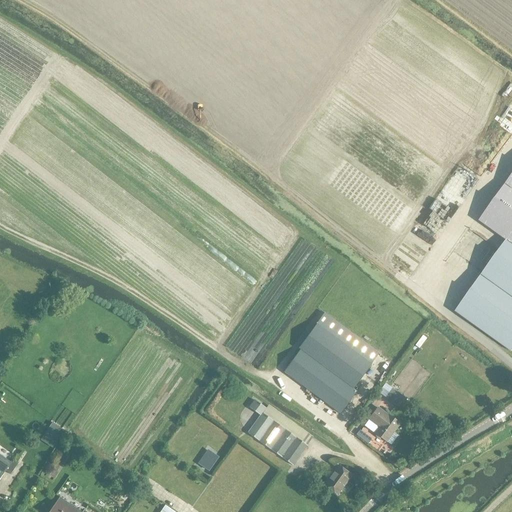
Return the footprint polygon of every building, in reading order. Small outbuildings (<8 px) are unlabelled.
[(511,347),(511,174),(479,220),(506,239),(454,310),(510,350),(511,347)] [(356,391),(352,389),(378,353),(324,313),(298,348),(300,349),(283,372),(340,413),(356,391)] [(392,388),(385,397),(400,408),(407,399),(392,388)] [(307,446),(306,445),(313,437),(268,405),(266,408),(254,399),(249,407),(260,415),(247,432),(293,466),(307,446)] [(377,408),(369,419),(378,426),(374,433),(386,441),(399,423),(387,414),(387,415),(377,408)] [(247,511),(278,470),(236,440),(204,417),(176,456),(207,479),(183,511),(247,511)] [(41,439),(53,446),(64,428),(52,420),(41,439)] [(369,441),(372,436),(359,429),(356,435),(369,441)] [(11,459),(7,466),(0,461),(0,477),(5,471),(10,474),(17,464),(11,459)] [(351,475),(338,466),(324,485),(337,494),(351,475)] [(86,511),(83,509),(81,511),(72,511),(56,501),(48,511),(86,511)]
